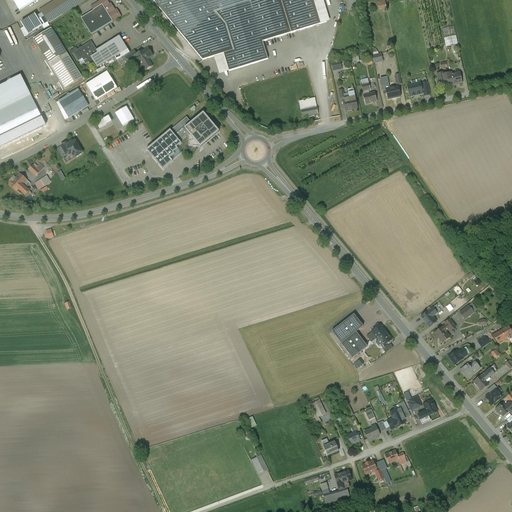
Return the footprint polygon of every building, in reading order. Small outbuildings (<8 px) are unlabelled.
[(13,0),(20,10),(36,0),(13,0)] [(57,0),(40,11),(47,24),(85,0),(57,0)] [(106,0),(102,0),(93,6),(96,10),(81,19),(91,35),(121,17),(116,10),(115,11),(111,4),(109,5),(106,0)] [(152,0),(202,60),(223,54),(229,72),(268,60),(262,42),(320,25),(312,0),(152,0)] [(385,1),(375,3),(376,10),(386,9),(385,1)] [(35,15),(21,24),(28,35),(43,27),(35,15)] [(454,27),(442,30),(446,48),(458,45),(454,27)] [(82,79),(50,29),(33,40),(65,90),(82,79)] [(119,37),(96,51),(98,53),(90,58),(92,61),(97,68),(127,49),(119,37)] [(91,42),(74,53),(79,61),(85,57),(87,60),(89,63),(92,61),(90,58),(86,51),(93,46),(91,42)] [(93,46),(86,51),(90,58),(98,53),(96,51),(93,46)] [(148,49),(137,56),(137,57),(133,60),(136,64),(140,62),(143,66),(142,67),(145,72),(153,67),(150,63),(147,59),(152,56),(148,49)] [(134,51),(125,57),(126,59),(135,53),(134,51)] [(135,53),(126,59),(129,62),(133,60),(137,57),(137,56),(135,53)] [(381,54),(372,56),(374,63),(382,61),(381,54)] [(333,70),(343,69),(343,61),(333,62),(333,70)] [(107,72),(86,85),(96,101),(117,88),(107,72)] [(443,73),(437,75),(439,83),(445,82),(445,81),(443,75),(443,73)] [(448,76),(446,76),(447,81),(448,86),(462,83),(459,73),(448,76)] [(21,76),(0,85),(0,109),(30,94),(21,76)] [(386,80),(381,81),(383,91),(386,90),(388,89),(388,87),(389,86),(388,85),(387,85),(386,80)] [(412,85),(407,86),(410,97),(422,94),(422,92),(420,84),(420,83),(416,84),(416,81),(411,82),(412,85)] [(420,84),(422,92),(424,91),(425,97),(430,96),(428,90),(429,90),(427,83),(420,84)] [(388,89),(386,90),(388,100),(400,97),(398,87),(388,89)] [(349,98),(344,99),(344,102),(346,112),(358,109),(353,89),(347,90),(349,98)] [(76,91),(59,102),(69,118),(86,108),(76,91)] [(373,93),(362,95),(365,105),(369,104),(369,103),(375,102),(373,93)] [(0,109),(0,148),(45,126),(30,94),(0,109)] [(302,110),(316,108),(314,100),(298,103),(300,112),(302,111),(302,110)] [(316,108),(302,110),(302,111),(303,117),(318,115),(317,108),(316,108)] [(129,111),(118,118),(123,127),(134,120),(129,111)] [(203,113),(191,123),(186,118),(170,131),(180,142),(189,134),(190,136),(189,136),(188,147),(200,148),(219,132),(203,113)] [(108,117),(103,120),(106,125),(112,122),(109,117),(108,117)] [(103,120),(96,124),(100,129),(106,125),(103,120)] [(170,130),(146,150),(163,170),(173,162),(170,159),(175,155),(173,153),(178,149),(177,148),(181,144),(180,142),(170,131),(170,130)] [(72,143),(72,142),(67,145),(69,149),(64,152),(67,157),(72,154),(75,159),(83,154),(75,141),(72,143)] [(66,144),(61,147),(64,152),(69,149),(67,145),(66,144)] [(40,164),(36,169),(40,173),(45,168),(40,164)] [(36,169),(33,166),(29,170),(36,177),(40,173),(36,169)] [(61,171),(57,173),(62,182),(66,179),(61,171)] [(20,174),(12,183),(11,182),(9,184),(17,191),(19,190),(25,196),(29,191),(23,185),(24,184),(27,187),(30,184),(27,180),(20,174)] [(48,183),(43,177),(40,180),(43,185),(44,186),(48,183)] [(43,185),(40,180),(35,183),(39,188),(43,185)] [(54,237),(51,230),(46,231),(44,234),(46,238),(49,239),(54,237)] [(72,309),(70,302),(64,304),(67,311),(72,309)] [(431,313),(429,311),(421,317),(429,327),(436,322),(432,317),(441,310),(438,307),(431,313)] [(468,307),(460,313),(465,319),(473,313),(468,307)] [(363,327),(354,315),(332,332),(343,346),(358,335),(356,332),(363,327)] [(449,320),(444,324),(446,325),(448,329),(450,330),(454,326),(449,320)] [(392,340),(381,325),(372,332),(378,341),(377,342),(377,343),(379,346),(381,346),(382,345),(383,347),(392,340)] [(442,328),(434,333),(436,335),(436,336),(437,338),(438,338),(442,343),(450,337),(445,331),(448,329),(446,325),(442,328)] [(511,332),(508,326),(493,335),(498,344),(505,339),(506,341),(511,336),(511,332)] [(358,335),(343,346),(353,359),(367,347),(358,335)] [(485,337),(478,342),(482,348),(489,343),(485,337)] [(463,349),(459,352),(457,351),(449,357),(455,365),(463,359),(463,358),(467,355),(463,349)] [(497,349),(492,353),(496,359),(501,354),(497,349)] [(469,367),(467,365),(460,371),(465,377),(472,371),(472,370),(477,366),(475,363),(469,367)] [(494,365),(473,382),(476,386),(477,386),(481,391),(488,385),(484,380),(488,376),(489,378),(497,371),(493,367),(494,366),(494,365)] [(494,385),(487,391),(490,394),(495,390),(497,388),(494,385)] [(383,403),(386,402),(379,386),(375,387),(383,403)] [(490,394),(485,398),(491,405),(495,402),(495,403),(498,400),(501,397),(495,390),(490,394)] [(418,399),(407,404),(410,411),(421,406),(418,399)] [(319,401),(307,406),(315,425),(320,423),(318,417),(325,414),(319,401)] [(432,401),(423,405),(426,411),(428,416),(437,412),(435,408),(435,407),(434,405),(432,401)] [(400,409),(395,411),(394,410),(390,413),(391,414),(390,414),(392,419),(387,422),(391,430),(397,427),(405,424),(403,420),(405,419),(402,414),(408,412),(403,402),(398,405),(400,409)] [(503,403),(495,410),(498,413),(499,412),(503,417),(509,412),(510,413),(511,411),(511,407),(509,404),(506,407),(503,403)] [(371,410),(365,413),(368,421),(375,418),(371,410)] [(426,411),(417,415),(420,420),(428,416),(426,411)] [(250,421),(253,428),(258,425),(255,419),(250,421)] [(383,422),(377,424),(381,432),(386,430),(383,422)] [(356,424),(350,427),(353,434),(356,432),(359,431),(356,424)] [(375,425),(371,427),(372,428),(364,432),(369,442),(376,439),(375,437),(379,435),(375,425)] [(353,434),(348,436),(349,439),(347,440),(351,444),(352,445),(360,441),(356,432),(353,434)] [(334,442),(327,445),(325,439),(321,441),(323,447),(322,447),(326,456),(338,451),(334,442)] [(394,451),(384,455),(388,464),(400,459),(404,457),(403,454),(397,456),(394,451)] [(257,457),(251,460),(258,474),(264,471),(257,457)] [(372,461),(369,463),(365,464),(362,466),(366,475),(376,470),(372,461)] [(380,470),(375,473),(379,481),(383,479),(380,470)] [(348,471),(334,475),(337,486),(345,484),(344,482),(351,481),(348,471)]
